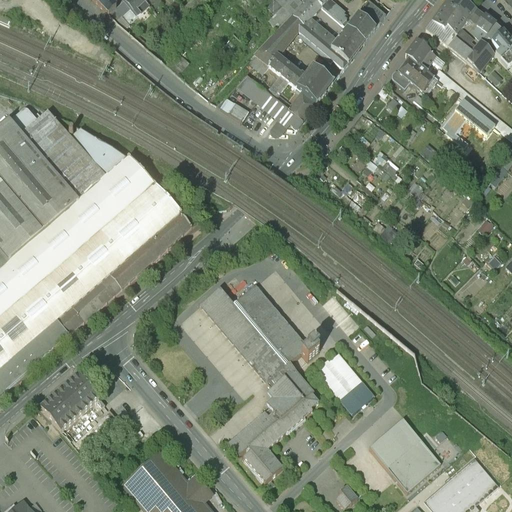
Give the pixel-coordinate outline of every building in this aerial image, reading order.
[(115,2),(113,0),(105,0),(99,7),(108,16),(117,8),(113,4),(115,2)] [(145,1),(144,0),(123,0),(124,0),(129,7),(133,11),(137,8),(145,1)] [(277,0),(274,3),(303,29),(309,23),(322,10),(311,1),(310,0),(308,0),(304,4),(299,0),(277,0)] [(368,4),(349,28),(348,22),(345,20),(347,17),(329,3),(331,0),(312,0),(311,1),(322,10),(322,9),(347,30),(347,31),(364,45),(385,18),(368,4)] [(495,27),(459,0),(449,0),(444,6),(467,24),(469,21),(482,32),(487,35),(495,27)] [(278,34),(255,57),(268,68),(276,59),(298,34),(303,29),(274,3),(266,11),(273,18),(268,24),(278,34)] [(467,24),(444,6),(425,32),(447,49),(466,64),(471,56),(473,55),(455,40),(461,31),(467,24)] [(129,7),(121,14),(122,15),(116,20),(119,23),(133,11),(129,7)] [(133,11),(119,23),(124,28),(129,23),(128,23),(136,15),(133,11)] [(347,31),(335,45),(309,23),(303,29),(348,67),(364,45),(347,31)] [(495,27),(487,35),(488,36),(487,37),(492,44),(502,34),(495,27)] [(348,67),(303,29),(298,34),(332,63),(343,73),(348,67)] [(467,36),(461,31),(455,40),(473,55),(476,50),(469,43),(471,40),(467,37),(467,36)] [(487,35),(482,32),(480,35),(478,39),(478,40),(482,42),(481,43),(482,44),(487,37),(488,36),(487,35)] [(149,46),(135,34),(132,37),(146,50),(149,46)] [(511,53),(511,45),(502,34),(492,44),(500,53),(495,58),(500,64),(511,53)] [(332,63),(301,37),(299,39),(330,66),(332,63)] [(478,39),(471,40),(469,43),(476,50),(481,43),(482,42),(478,40),(478,39)] [(473,55),(471,56),(466,64),(469,67),(478,75),(493,57),(482,44),(481,43),(473,55)] [(425,51),(416,44),(405,58),(408,61),(424,74),(432,63),(435,59),(427,53),(425,51)] [(440,55),(431,48),(427,53),(435,59),(436,60),(440,55)] [(511,53),(500,64),(507,71),(511,65),(511,53)] [(268,68),(255,57),(247,64),(262,77),(269,69),(268,68)] [(300,78),(276,59),(268,68),(269,69),(280,78),(288,85),(301,95),(316,107),(332,86),(313,70),(309,75),(305,71),(300,78)] [(436,60),(435,59),(432,63),(441,70),(444,66),(436,60)] [(424,74),(408,61),(398,74),(396,74),(394,75),(393,77),(392,78),(392,80),(393,82),(404,91),(409,85),(422,95),(428,88),(431,91),(437,84),(432,80),(424,74)] [(478,75),(469,67),(463,73),(473,81),(478,75)] [(439,71),(432,80),(437,84),(443,75),(439,71)] [(501,81),(493,73),(487,79),(496,87),(501,81)] [(443,75),(437,84),(442,87),(448,79),(443,75)] [(267,94),(247,78),(237,87),(280,121),(288,112),(275,101),(267,94)] [(280,78),(267,94),(275,101),(278,97),(288,85),(280,78)] [(511,130),(448,79),(442,87),(463,104),(494,129),(511,143),(511,130)] [(428,88),(422,95),(426,98),(431,91),(428,88)] [(301,95),(291,107),(286,103),(278,97),(275,101),(288,112),(302,124),(316,107),(301,95)] [(426,103),(418,96),(413,101),(422,108),(426,103)] [(248,115),(225,99),(216,108),(242,125),(248,115)] [(463,104),(444,127),(451,133),(451,132),(455,135),(466,122),(486,138),(494,129),(463,104)] [(280,121),(279,123),(285,128),(288,124),(297,131),(302,124),(288,112),(280,121)] [(71,142),(48,115),(35,126),(27,116),(26,115),(25,115),(23,115),(22,116),(0,134),(0,397),(48,355),(193,232),(129,162),(112,153),(81,133),(71,142)] [(455,135),(451,132),(451,133),(447,138),(464,151),(468,146),(455,135)] [(511,163),(511,160),(508,157),(501,166),(503,168),(507,171),(511,163)] [(361,172),(368,176),(375,166),(368,161),(361,172)] [(496,172),(494,171),(492,174),(496,177),(503,168),(501,166),(496,172)] [(483,218),(476,231),(485,236),(492,223),(483,218)] [(493,270),(503,260),(495,253),(486,264),(493,270)] [(305,350),(254,289),(232,308),(218,292),(199,308),(276,398),(272,402),(278,408),(275,411),(272,408),(228,446),(238,458),(245,452),(247,454),(242,458),(244,461),(243,461),(261,482),(262,481),(264,484),(282,469),(268,452),(268,448),(285,434),(286,435),(304,420),(303,419),(304,418),(304,414),(302,412),(306,408),(308,411),(317,404),(310,397),(312,395),(309,391),(310,390),(299,378),(298,379),(293,373),(294,373),(289,367),(300,357),(305,364),(316,354),(315,352),(317,351),(312,344),(305,350)] [(338,357),(315,376),(338,404),(362,385),(338,357)] [(79,376),(40,408),(64,436),(67,433),(64,430),(99,400),(79,376)] [(109,412),(71,444),(80,456),(103,437),(105,440),(119,428),(117,425),(119,423),(109,412)] [(402,423),(391,433),(369,451),(407,496),(440,467),(402,423)] [(187,486),(161,454),(122,487),(143,511),(209,511),(203,504),(212,496),(197,478),(187,486)] [(498,490),(474,462),(423,505),(428,511),(477,511),(475,510),(498,490)] [(345,487),(339,494),(341,496),(336,501),(345,511),(350,506),(350,507),(357,500),(345,487)] [(31,511),(28,508),(23,502),(13,510),(11,507),(5,511),(31,511)]
